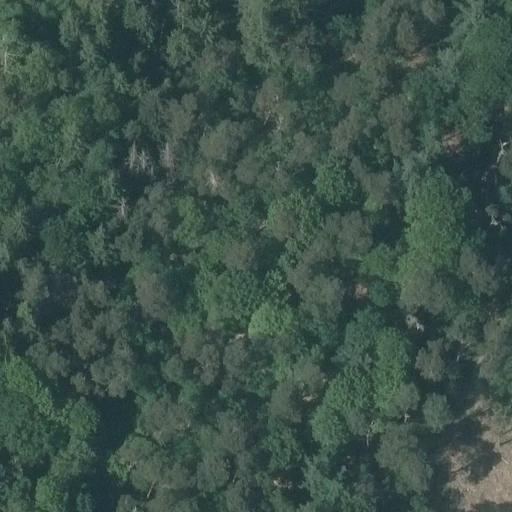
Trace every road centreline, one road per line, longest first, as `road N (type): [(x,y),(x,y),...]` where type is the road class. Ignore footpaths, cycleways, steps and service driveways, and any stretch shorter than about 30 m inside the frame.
road 1 (track): [(448,0),(290,511)]
road 2 (track): [(511,266),(441,511)]
